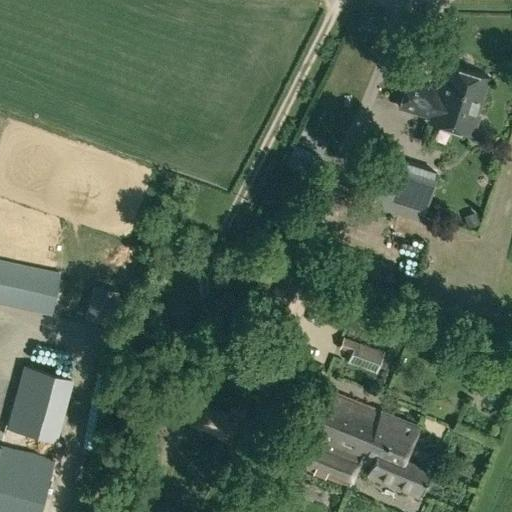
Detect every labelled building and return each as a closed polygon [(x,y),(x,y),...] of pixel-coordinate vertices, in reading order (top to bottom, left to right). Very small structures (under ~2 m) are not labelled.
[(479,114),(476,113),(488,76),(447,64),(439,90),(407,80),(399,106),(431,116),(429,119),(473,133),(479,114)] [(296,143),(286,162),(312,176),(322,157),(296,143)] [(422,217),(438,170),(380,152),(366,192),(381,197),(379,202),(422,217)] [(379,213),(377,221),(397,226),(399,218),(379,213)] [(60,272),(0,258),(0,301),(51,312),(60,272)] [(310,298),(313,287),(307,274),(302,272),(293,271),(290,271),(284,272),(280,274),(277,276),(274,282),(257,314),(290,330),(310,298)] [(117,291),(94,285),(86,318),(109,324),(117,291)] [(344,336),(340,346),(351,350),(347,360),(375,371),(383,350),(355,340),(344,336)] [(420,495),(431,468),(404,458),(417,424),(320,385),(289,461),(349,486),(358,463),(368,467),(365,473),(420,495)] [(223,458),(244,413),(229,405),(226,412),(200,400),(187,427),(153,511),(194,511),(197,505),(203,507),(218,471),(212,468),(217,455),(223,458)] [(0,511),(38,511),(53,459),(0,444),(0,511)]
